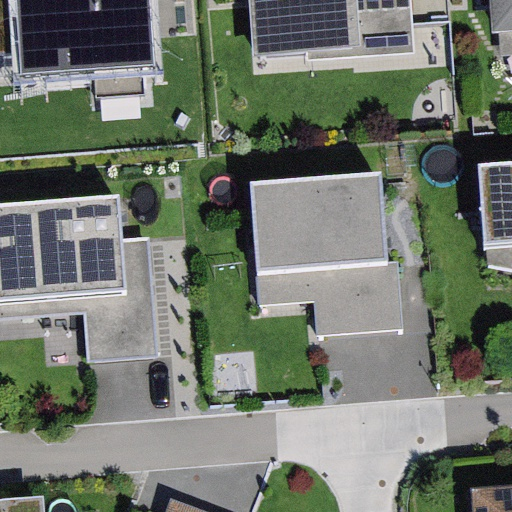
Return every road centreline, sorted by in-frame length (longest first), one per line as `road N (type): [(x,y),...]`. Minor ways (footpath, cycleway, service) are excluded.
road 1 (residential): [(0,458),(373,431)]
road 2 (residential): [(373,431),(511,419)]
